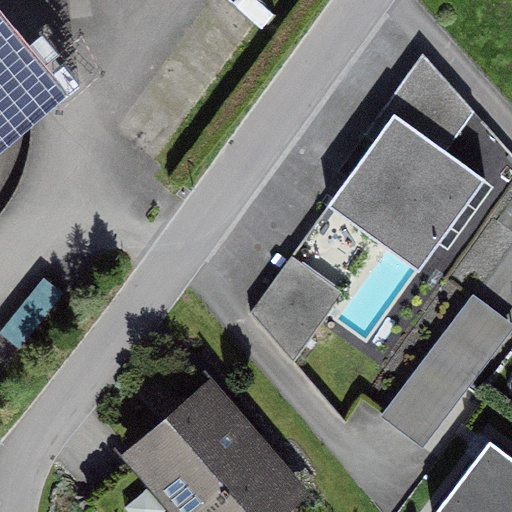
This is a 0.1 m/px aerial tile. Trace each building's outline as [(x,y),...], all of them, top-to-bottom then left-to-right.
[(0,155),(73,96),(0,8),(0,155)] [(471,122),(423,69),(320,220),(413,284),(478,189),(442,165),(471,122)] [(413,284),(320,220),(250,324),(294,375),(332,324),(371,354),(413,284)] [(511,337),(475,309),(431,367),(469,396),(511,339),(511,337)] [(431,367),(387,425),(425,453),(469,396),(431,367)] [(208,394),(131,461),(175,511),(268,511),(292,492),(208,394)] [(511,511),(511,464),(489,448),(441,511),(511,511)]
